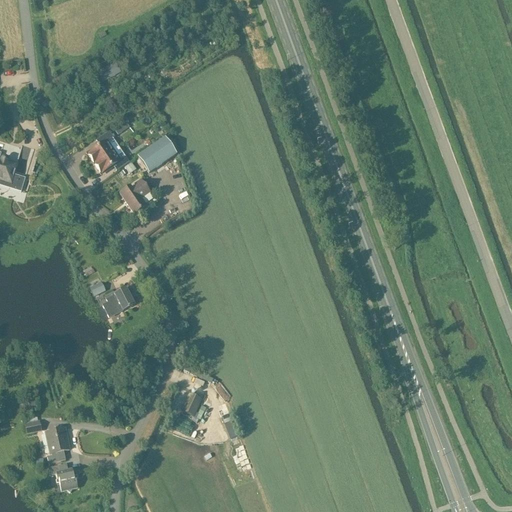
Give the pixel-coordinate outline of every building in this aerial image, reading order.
[(118,76),(113,66),(100,73),(97,74),(103,84),(106,83),(118,76)] [(88,82),(85,77),(76,81),(79,87),(88,82)] [(87,155),(94,165),(114,151),(107,142),(112,139),(109,134),(96,142),(98,147),(95,149),(87,155)] [(148,174),(176,156),(164,138),(136,158),(148,174)] [(114,151),(94,165),(100,175),(112,167),(115,172),(128,163),(125,157),(120,160),(114,151)] [(1,160),(1,161),(0,160),(0,156),(1,154),(0,154),(0,182),(6,184),(5,188),(21,193),(25,179),(13,176),(16,166),(8,163),(8,162),(8,161),(7,160),(7,159),(6,159),(5,159),(4,159),(3,159),(2,159),(2,160),(1,160)] [(131,164),(124,169),(129,175),(136,171),(131,164)] [(136,187),(132,190),(129,187),(119,194),(133,215),(146,206),(141,199),(149,193),(140,180),(134,184),(136,187)] [(101,284),(89,289),(94,298),(105,293),(101,284)] [(113,317),(123,313),(122,312),(134,306),(125,289),(114,295),(114,293),(104,298),(113,317)] [(201,400),(188,394),(180,412),(193,418),(201,400)] [(201,406),(198,413),(202,415),(203,415),(206,409),(201,406)] [(39,422),(24,426),(26,436),(41,433),(39,422)] [(54,429),(52,432),(45,434),(49,455),(51,455),(51,457),(46,458),(48,465),(65,461),(63,452),(69,451),(67,442),(65,442),(62,430),(58,431),(54,429)] [(51,476),(55,476),(56,481),(58,481),(60,493),(66,492),(69,494),(72,490),(77,489),(75,481),(73,481),(72,478),(77,477),(80,473),(76,470),(71,472),(71,471),(67,472),(66,465),(50,469),(51,476)]
